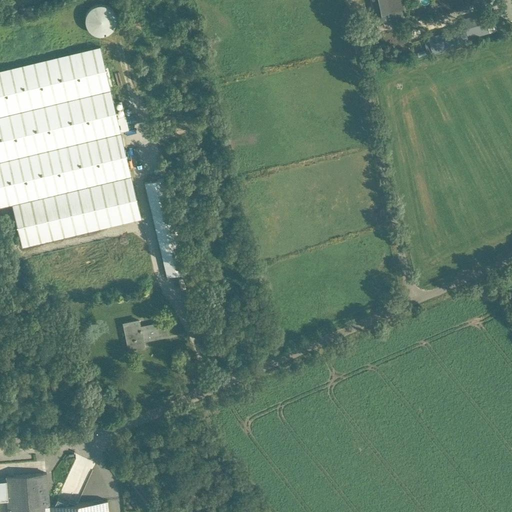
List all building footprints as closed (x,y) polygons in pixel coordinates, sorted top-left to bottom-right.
[(372,0),(375,15),(385,12),(404,8),(402,0),(372,0)] [(111,5),(85,5),(85,34),(111,33),(111,5)] [(463,17),(466,29),(465,29),(466,30),(455,33),(455,30),(430,36),(434,52),(469,43),(468,37),(474,36),(472,30),(487,27),(488,32),(495,30),(493,25),(499,24),(495,9),(463,17)] [(22,245),(141,217),(120,132),(128,130),(121,101),(113,103),(100,46),(0,69),(0,205),(11,203),(22,245)] [(165,261),(184,257),(161,163),(142,167),(165,261)] [(120,335),(126,334),(129,350),(144,347),(143,340),(168,335),(165,322),(140,327),(139,320),(118,324),(120,335)] [(148,462),(156,472),(162,467),(154,457),(148,462)] [(0,498),(6,498),(7,511),(108,511),(107,500),(93,501),(78,503),(49,505),(47,473),(0,476),(0,498)]
